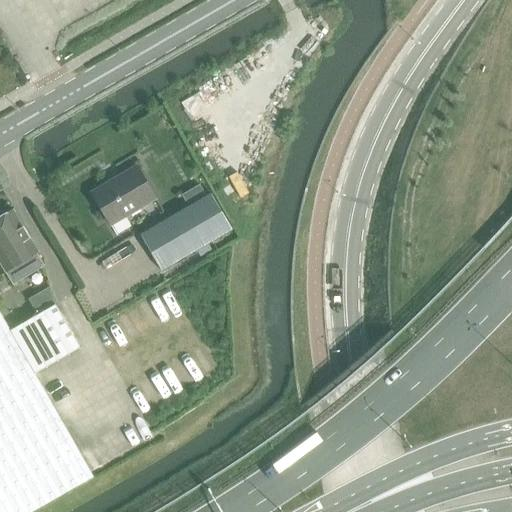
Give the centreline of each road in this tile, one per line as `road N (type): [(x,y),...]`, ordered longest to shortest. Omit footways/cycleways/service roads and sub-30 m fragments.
road 1 (tertiary): [(375,511),(344,326),(353,193),(389,102),(462,0)]
road 2 (primary): [(511,280),(373,412),(232,511)]
road 3 (tertiary): [(0,138),(233,0)]
road 4 (primary): [(360,511),(434,459),(511,433)]
road 5 (primary): [(391,511),(511,472)]
